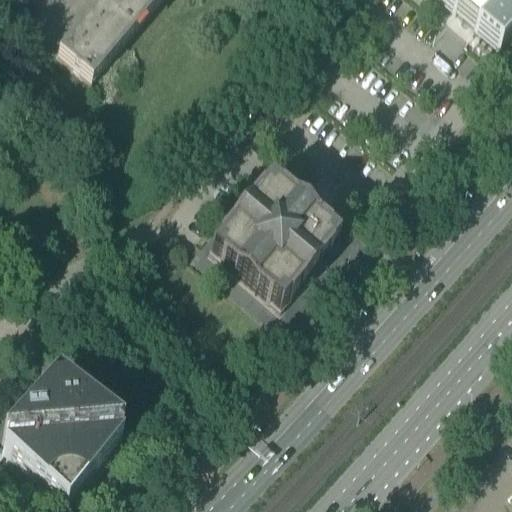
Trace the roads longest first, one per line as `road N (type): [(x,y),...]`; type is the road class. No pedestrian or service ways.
road 1 (secondary): [(511,197),(223,511)]
road 2 (secondary): [(329,511),(511,316)]
